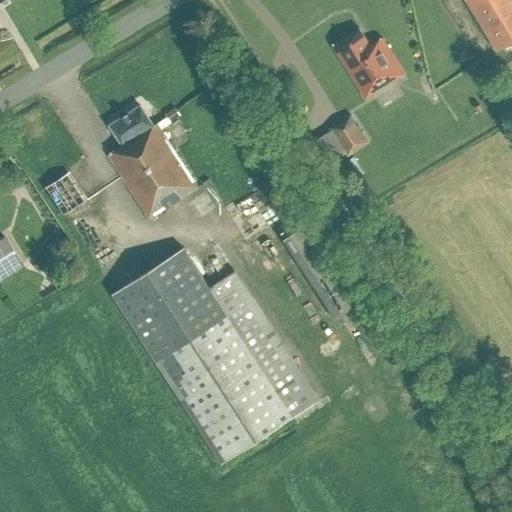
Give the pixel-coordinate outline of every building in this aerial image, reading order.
[(511,0),(465,0),(496,50),(511,40),(511,0)] [(359,27),(332,44),(365,97),(372,93),(371,91),(397,75),(398,77),(404,73),(382,37),(370,44),(359,27)] [(155,126),(153,124),(140,104),(110,124),(123,144),(108,154),(149,217),(197,186),(162,130),(181,117),(175,108),(166,114),(168,117),(155,126)] [(368,141),(351,114),(330,127),(347,154),(368,141)] [(340,164),(350,179),(363,171),(354,155),(340,164)] [(85,200),(67,172),(42,188),(60,216),(85,200)] [(283,240),(366,369),(400,347),(316,218),(283,240)] [(0,278),(22,265),(4,236),(0,237),(0,278)] [(236,271),(210,287),(183,246),(113,293),(224,461),(318,399),(236,271)] [(127,345),(117,351),(128,368),(138,362),(127,345)] [(419,355),(395,368),(401,380),(425,367),(419,355)] [(390,363),(378,370),(385,382),(397,375),(390,363)]
